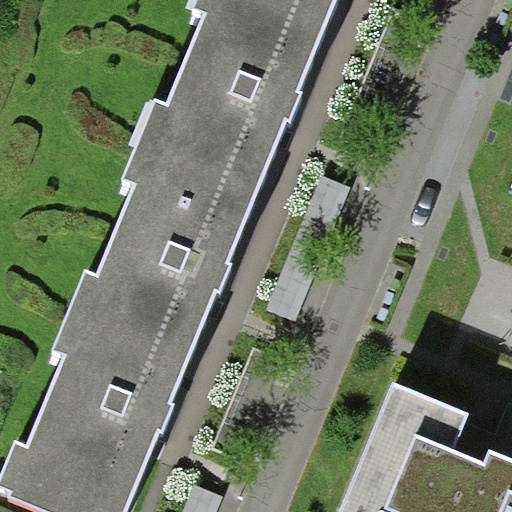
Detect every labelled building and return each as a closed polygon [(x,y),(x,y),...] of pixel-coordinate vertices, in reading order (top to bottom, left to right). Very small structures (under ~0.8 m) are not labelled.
[(331,33),(250,0),(215,0),(149,162),(260,207),(331,33)] [(344,0),(250,0),(331,33),(344,0)] [(260,207),(149,162),(78,336),(189,381),(260,207)] [(135,511),(189,381),(78,336),(7,510),(12,511),(135,511)] [(459,438),(393,411),(350,511),(511,511),(511,495),(446,469),(459,438)]
